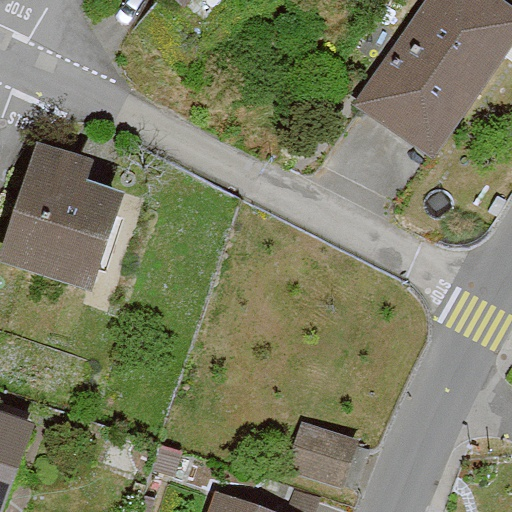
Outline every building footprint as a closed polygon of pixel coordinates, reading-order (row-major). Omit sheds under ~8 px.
[(156,0),(174,14),(185,0),(156,0)] [(511,58),(511,8),(500,0),(418,0),(350,101),(442,162),(511,58)] [(89,164),(33,147),(0,250),(0,267),(86,299),(118,199),(80,185),(89,164)] [(0,511),(28,428),(0,417),(0,511)] [(276,511),(216,489),(206,511),(276,511)]
